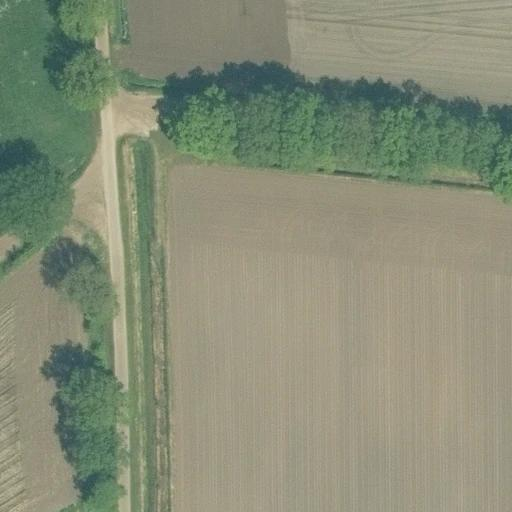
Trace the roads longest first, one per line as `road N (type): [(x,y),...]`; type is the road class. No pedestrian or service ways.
road 1 (unclassified): [(123,511),(121,320),(101,0)]
road 2 (track): [(511,140),(109,108)]
road 3 (track): [(0,250),(109,167)]
